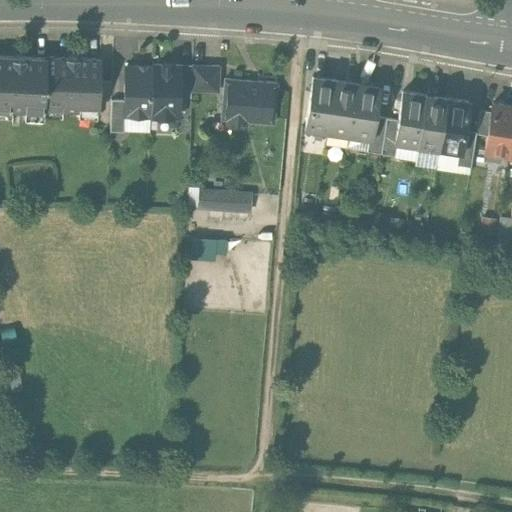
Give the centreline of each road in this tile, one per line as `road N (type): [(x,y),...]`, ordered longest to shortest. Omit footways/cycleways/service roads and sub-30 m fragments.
road 1 (secondary): [(511,50),(303,15),(0,8)]
road 2 (track): [(262,481),(303,15)]
